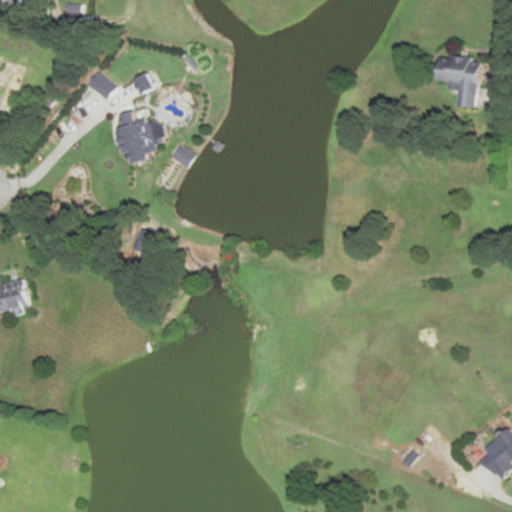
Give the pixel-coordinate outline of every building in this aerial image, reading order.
[(462,104),(481,107),(488,60),(450,54),(446,80),(454,82),(453,89),(464,90),(462,104)] [(158,87),(151,75),(139,81),(146,93),(158,87)] [(120,114),(127,153),(134,152),(136,163),(152,161),(149,147),(161,145),(156,118),(142,120),(141,110),(120,114)] [(0,312),(36,306),(32,284),(0,290),(0,312)] [(502,479),(511,473),(511,433),(485,447),(502,479)]
